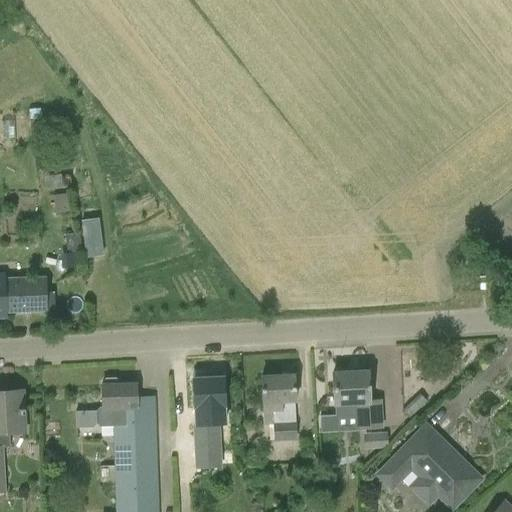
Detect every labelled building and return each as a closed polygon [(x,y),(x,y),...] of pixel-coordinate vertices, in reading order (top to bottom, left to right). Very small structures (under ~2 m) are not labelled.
[(97,219),(80,221),(81,234),(99,231),(97,219)] [(5,313),(45,311),(55,311),(54,293),(45,293),(44,278),(4,279),(4,272),(0,272),(0,318),(5,318),(5,313)] [(381,398),(369,398),(368,370),(332,372),(335,431),(365,431),(365,428),(383,427),(381,398)] [(261,375),(263,412),(263,424),(268,423),(269,440),(296,439),(295,401),(294,373),(261,375)] [(193,378),(195,409),(196,453),(222,452),(220,424),(224,424),(223,408),(222,376),(193,378)] [(158,511),(154,395),(136,396),(135,383),(101,384),(102,406),(99,406),(96,410),(75,411),(76,427),(93,427),(96,423),(100,427),(112,427),(114,511),(158,511)] [(0,392),(0,493),(5,493),(3,446),(9,446),(8,432),(24,432),(22,391),(0,392)] [(413,469),(419,475),(407,486),(428,506),(439,495),(452,508),(481,478),(426,424),(397,454),(375,475),(392,491),(413,469)] [(388,448),(387,432),(362,433),(363,450),(388,448)] [(511,511),(511,507),(505,500),(493,511),(511,511)]
